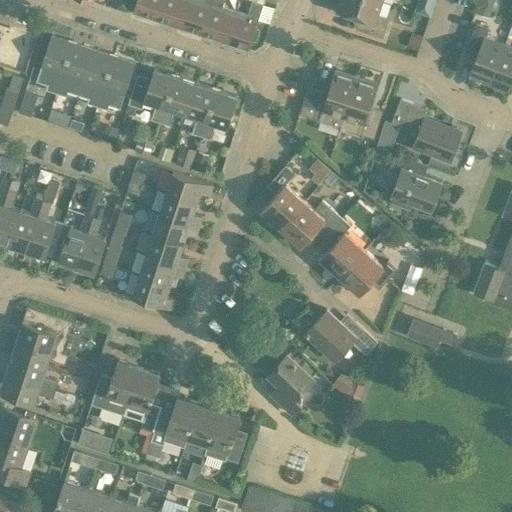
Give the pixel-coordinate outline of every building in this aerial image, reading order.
[(117,0),(115,9),(126,12),(130,2),(124,0),(117,0)] [(156,20),(162,0),(136,0),(133,13),(156,20)] [(179,27),(187,0),(162,0),(156,20),(179,27)] [(187,0),(179,27),(202,35),(212,0),(187,0)] [(225,42),(235,9),(223,5),(224,0),(212,0),(202,35),(225,42)] [(247,13),(235,9),(225,42),(249,49),(263,4),(252,0),(247,13)] [(378,14),(383,1),(379,0),(339,0),(336,10),(359,18),(356,29),(383,37),(389,18),(378,14)] [(418,0),(416,7),(431,12),(434,5),(435,0),(418,0)] [(488,18),(494,0),(480,0),(476,13),(488,18)] [(476,23),(467,47),(479,51),(470,73),(490,81),(504,44),(508,35),(489,28),(476,23)] [(419,50),(423,37),(412,33),(408,46),(419,50)] [(46,89),(56,92),(72,42),(51,35),(36,81),(48,85),(46,89)] [(68,91),(78,94),(93,49),(72,42),(56,92),(66,96),(68,91)] [(511,46),(504,44),(490,81),(510,89),(511,84),(511,46)] [(87,102),(98,106),(114,55),(93,49),(78,94),(89,98),(87,102)] [(114,55),(98,106),(108,109),(109,104),(120,108),(135,62),(114,55)] [(160,122),(175,75),(154,69),(151,78),(138,74),(129,103),(143,108),(145,100),(156,103),(151,119),(160,122)] [(307,90),(299,114),(320,121),(321,119),(341,125),(356,76),(335,70),(327,96),(307,90)] [(175,109),(186,113),(196,82),(175,75),(160,122),(170,125),(175,109)] [(340,127),(374,138),(382,114),(369,110),(378,83),(356,76),(341,125),(340,127)] [(192,132),(202,135),(217,89),(196,82),(186,113),(197,117),(192,132)] [(4,98),(15,102),(19,90),(8,86),(4,98)] [(238,96),(217,89),(202,135),(211,138),(216,123),(228,127),(238,96)] [(0,121),(8,124),(15,102),(4,98),(0,109),(0,121)] [(401,98),(391,122),(418,132),(413,146),(450,160),(461,131),(425,118),(429,109),(401,98)] [(34,104),(23,101),(19,112),(31,116),(34,104)] [(59,112),(55,123),(69,128),(72,116),(59,112)] [(74,120),(71,128),(81,132),(84,123),(74,120)] [(104,138),(116,142),(120,131),(107,127),(104,138)] [(140,136),(135,149),(140,151),(149,154),(154,141),(140,136)] [(162,146),(159,157),(170,161),(174,150),(162,146)] [(373,160),(381,163),(385,149),(377,146),(373,160)] [(178,164),(191,168),(196,153),(183,148),(178,164)] [(431,209),(442,183),(418,174),(422,162),(395,152),(388,169),(400,174),(392,194),(395,196),(392,201),(410,208),(412,202),(431,209)] [(199,154),(194,169),(204,172),(209,157),(199,154)] [(281,227),(305,200),(286,183),(296,173),(286,164),(268,185),(277,193),(262,209),(281,227)] [(134,170),(131,180),(141,183),(145,173),(134,170)] [(173,170),(167,192),(197,202),(201,191),(210,193),(213,183),(173,170)] [(141,183),(131,180),(128,190),(138,193),(141,183)] [(50,182),(44,200),(52,203),(58,185),(50,182)] [(0,219),(10,189),(3,187),(0,194),(0,219)] [(0,241),(11,245),(22,209),(13,206),(17,192),(10,189),(0,219),(0,241)] [(511,190),(503,214),(511,217),(511,234),(499,268),(485,263),(474,292),(494,300),(496,296),(511,302),(511,190)] [(194,213),(197,202),(167,192),(160,212),(200,225),(203,216),(194,213)] [(28,250),(44,200),(37,198),(33,212),(22,209),(11,245),(28,250)] [(44,200),(28,250),(45,256),(57,221),(47,217),(52,203),(44,200)] [(323,237),(342,217),(323,200),(315,209),(305,200),(281,227),(300,244),(314,229),(323,237)] [(86,212),(93,214),(96,205),(88,202),(85,212),(86,212)] [(121,211),(118,221),(128,224),(131,214),(121,211)] [(64,225),(53,257),(59,259),(76,264),(93,214),(86,212),(81,227),(70,224),(69,226),(64,225)] [(196,235),(200,225),(160,212),(153,233),(184,243),(187,232),(196,235)] [(93,214),(76,264),(94,270),(106,236),(96,232),(101,217),(93,214)] [(340,275),(364,248),(345,231),(351,225),(342,217),(323,237),(332,245),(321,257),(340,275)] [(128,224),(118,221),(114,231),(125,234),(128,224)] [(128,224),(125,234),(133,237),(136,227),(128,224)] [(146,253),(186,266),(189,257),(180,254),(184,243),(153,233),(146,253)] [(383,265),(364,248),(340,275),(360,292),(370,280),(379,288),(398,268),(389,259),(383,265)] [(108,252),(105,262),(115,265),(118,255),(108,252)] [(183,276),(186,266),(146,253),(140,274),(170,284),(174,273),(183,276)] [(115,265),(105,262),(101,272),(112,275),(115,265)] [(170,284),(140,274),(133,295),(173,308),(176,298),(167,295),(170,284)] [(27,305),(17,336),(59,350),(63,340),(70,319),(27,305)] [(366,353),(378,340),(356,320),(349,328),(328,309),(307,331),(333,355),(349,338),(366,353)] [(71,320),(69,326),(80,329),(82,324),(71,320)] [(453,343),(456,334),(443,329),(440,338),(453,343)] [(17,336),(11,354),(46,366),(49,356),(64,361),(65,359),(67,353),(59,350),(17,336)] [(304,386),(313,376),(287,351),(268,372),(280,383),(272,391),(294,412),(303,403),(299,399),(307,389),(304,386)] [(11,354),(5,371),(55,388),(58,380),(43,375),(46,366),(11,354)] [(123,412),(127,399),(138,365),(117,358),(112,375),(100,372),(90,402),(123,412)] [(127,399),(123,412),(143,419),(141,426),(153,429),(161,404),(151,401),(160,372),(138,365),(127,399)] [(5,371),(0,386),(0,388),(35,400),(38,391),(53,396),(55,388),(5,371)] [(364,385),(353,380),(341,372),(333,383),(347,396),(358,401),(364,385)] [(65,373),(65,391),(89,391),(90,374),(65,373)] [(63,399),(66,391),(55,388),(53,396),(63,399)] [(183,445),(198,401),(177,394),(173,408),(161,404),(153,429),(154,430),(151,439),(163,443),(164,438),(183,445)] [(198,401),(186,435),(188,436),(208,442),(219,408),(198,401)] [(0,476),(25,485),(29,471),(19,468),(36,419),(2,408),(0,414),(0,476)] [(240,415),(219,408),(208,442),(205,452),(225,458),(226,457),(238,461),(247,431),(236,427),(240,415)] [(108,451),(113,437),(83,427),(78,441),(78,442),(108,452),(108,451)] [(95,466),(98,457),(86,453),(83,463),(95,467),(95,466)] [(118,462),(98,456),(95,466),(115,472),(118,462)] [(202,463),(193,461),(188,477),(196,480),(202,463)] [(144,481),(147,472),(139,469),(136,479),(144,481)] [(166,478),(147,472),(144,481),(163,488),(166,478)] [(79,511),(88,487),(64,480),(53,511),(79,511)] [(192,497),(195,488),(176,482),(173,491),(192,497)] [(250,511),(258,488),(249,485),(241,509),(250,511)] [(106,511),(112,495),(88,487),(79,511),(106,511)] [(214,494),(195,488),(192,497),(211,504),(214,494)] [(263,511),(270,492),(258,488),(250,511),(263,511)] [(270,492),(263,511),(276,511),(282,496),(270,492)] [(112,495),(106,511),(133,511),(136,503),(139,496),(129,493),(127,500),(112,495)] [(235,511),(238,502),(219,496),(216,505),(235,511)] [(289,511),(293,500),(282,496),(276,511),(289,511)] [(0,511),(23,511),(25,505),(0,497),(0,511)] [(302,511),(305,504),(293,500),(289,511),(302,511)] [(159,511),(160,511),(136,503),(133,511),(159,511)]
